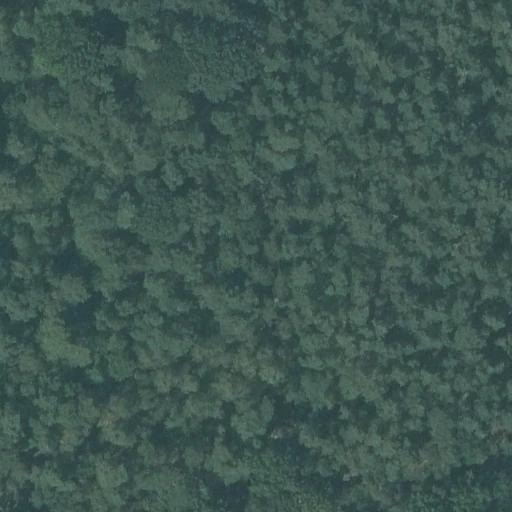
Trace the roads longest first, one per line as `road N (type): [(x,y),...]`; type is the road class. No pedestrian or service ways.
road 1 (track): [(288,476),(233,0)]
road 2 (track): [(0,500),(288,476)]
road 3 (track): [(444,468),(288,476)]
